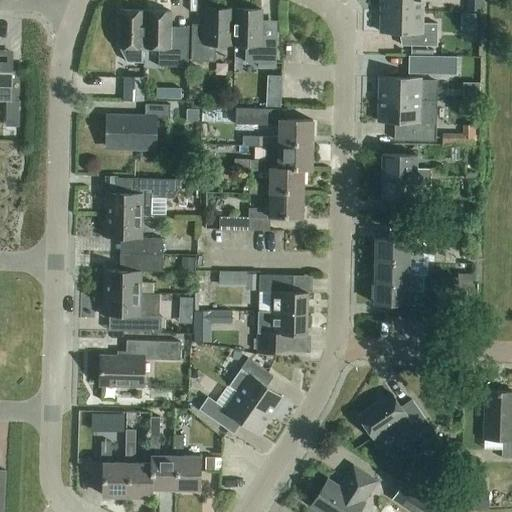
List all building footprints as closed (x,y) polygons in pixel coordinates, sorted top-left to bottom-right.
[(381,0),(381,11),(421,11),(422,0),(439,1),(438,0),(381,0)] [(205,9),(205,25),(191,25),(190,62),(215,62),(215,45),(230,45),(231,9),(205,9)] [(276,21),(260,21),(261,10),(235,9),(234,45),(245,45),(245,62),(258,63),(258,67),(275,68),(276,21)] [(144,48),(145,11),(144,11),(120,10),(119,48),(143,48),(144,48)] [(145,11),(144,48),(145,48),(158,49),(158,66),(186,68),(187,27),(170,27),(170,12),(146,11),(145,11)] [(381,11),(380,33),(401,33),(401,46),(436,47),(437,24),(421,24),(421,11),(381,11)] [(11,71),(12,51),(0,51),(0,101),(6,102),(5,119),(18,119),(20,72),(11,71)] [(408,56),(408,74),(456,75),(456,57),(408,56)] [(267,83),(281,83),(281,75),(267,74),(267,83)] [(143,77),(125,77),(124,101),(143,101),(143,77)] [(419,101),(437,102),(437,80),(420,79),(420,78),(379,77),(379,100),(419,101)] [(172,89),(171,100),(180,100),(180,89),(172,89)] [(379,100),(378,122),(394,122),(394,141),(435,142),(437,102),(419,101),(379,100)] [(144,117),(106,116),(106,148),(155,149),(155,118),(169,118),(169,105),(144,104),(144,117)] [(312,121),(285,120),(286,110),(235,108),(235,124),(279,126),(279,137),(258,137),(258,146),(264,147),(278,147),(279,144),(312,145),(312,121)] [(198,122),(198,110),(186,110),(186,121),(198,122)] [(441,146),(474,146),(474,126),(462,126),(462,134),(441,134),(441,146)] [(311,170),(312,145),(279,144),(278,147),(264,147),(264,161),(250,161),(249,170),(270,171),(270,168),(303,168),(303,169),(311,170)] [(381,154),(381,177),(430,178),(431,169),(416,169),(417,155),(381,154)] [(270,168),(270,171),(269,185),(249,185),(249,194),(269,195),(269,192),(302,193),(303,169),(303,168),(270,168)] [(430,178),(381,177),(380,199),(416,200),(416,186),(430,186),(430,178)] [(132,193),(127,193),(104,192),(104,215),(142,216),(142,215),(150,215),(151,197),(166,197),(166,198),(173,199),(179,188),(179,180),(167,180),(167,179),(133,178),(132,193)] [(248,209),(248,218),(219,217),(219,231),(269,232),(269,219),(270,219),(270,217),(302,217),(302,193),(269,192),(269,195),(269,209),(248,209)] [(430,201),(429,217),(454,217),(454,202),(430,201)] [(142,216),(104,215),(103,238),(130,239),(130,254),(162,255),(162,239),(142,238),(142,216)] [(423,229),(423,244),(431,245),(445,245),(445,263),(455,263),(455,229),(423,229)] [(374,261),(409,262),(424,262),(424,253),(409,253),(410,240),(375,239),(374,261)] [(430,262),(445,263),(445,245),(431,245),(430,262)] [(119,255),(119,270),(103,270),(102,293),(141,294),(152,294),(152,283),(141,283),(141,271),(161,271),(161,255),(119,255)] [(181,257),(180,277),(192,278),(193,258),(181,257)] [(409,262),(374,261),(374,282),(423,283),(423,275),(409,275),(409,262)] [(472,284),(472,275),(457,274),(457,284),(466,284),(472,284)] [(244,275),(244,290),(259,290),(260,276),(260,275),(244,275)] [(307,289),(312,289),(313,277),(260,275),(260,276),(259,290),(259,292),(271,292),(271,312),(307,313),(307,289)] [(423,283),(374,282),(373,304),(408,305),(408,291),(423,291),(423,283)] [(141,294),(102,293),(102,316),(108,316),(108,331),(150,332),(160,333),(160,317),(140,317),(141,294)] [(179,297),(179,311),(192,311),(193,298),(179,297)] [(198,338),(216,338),(216,319),(236,320),(236,308),(199,307),(198,338)] [(258,312),(257,351),(290,352),(291,334),(306,335),(307,313),(271,312),(258,312)] [(100,356),(100,386),(143,387),(143,359),(180,360),(180,342),(126,341),(126,352),(117,352),(117,356),(100,356)] [(249,375),(237,393),(270,416),(283,397),(261,383),(268,373),(247,358),(240,369),(249,375)] [(511,392),(485,392),(484,439),(502,439),(501,458),(511,458),(511,392)] [(237,393),(224,411),(207,398),(198,410),(228,431),(236,419),(257,434),(270,416),(237,393)] [(405,441),(429,425),(411,400),(400,407),(391,394),(358,417),(373,438),(394,424),(405,441)] [(175,489),(176,456),(173,456),(159,456),(160,417),(150,417),(149,457),(151,457),(151,463),(152,464),(151,489),(152,489),(175,489)] [(176,456),(175,489),(200,490),(200,456),(183,456),(183,436),(173,435),(173,456),(176,456)] [(128,463),(125,463),(111,463),(111,442),(102,442),(101,464),(103,464),(102,496),(127,496),(128,463)] [(152,464),(151,463),(135,463),(135,443),(126,442),(125,463),(128,463),(127,496),(151,497),(152,489),(151,489),(152,464)] [(435,444),(433,463),(453,465),(455,446),(435,444)] [(215,457),(205,457),(205,469),(215,469),(215,457)] [(462,489),(484,490),(485,466),(463,465),(462,489)] [(340,487),(328,479),(311,506),(320,511),(358,511),(364,503),(363,502),(377,481),(353,466),(340,487)] [(445,511),(401,484),(392,498),(414,511),(445,511)] [(460,507),(488,508),(488,490),(461,490),(460,507)]
